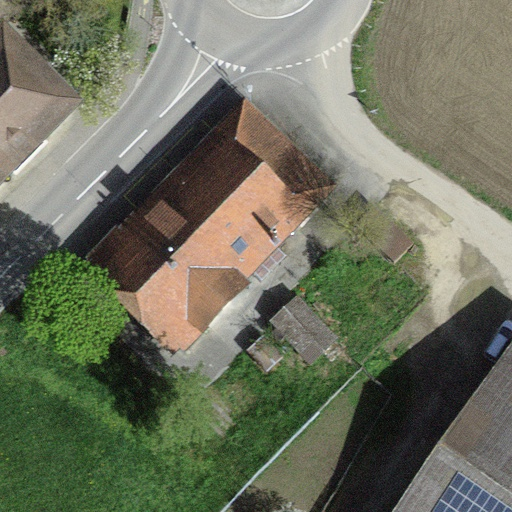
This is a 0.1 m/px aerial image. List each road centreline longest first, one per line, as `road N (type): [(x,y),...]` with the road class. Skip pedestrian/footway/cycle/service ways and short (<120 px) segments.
road 1 (tertiary): [(224,34),(176,98),(0,280)]
road 2 (residential): [(511,241),(357,135),(305,34)]
